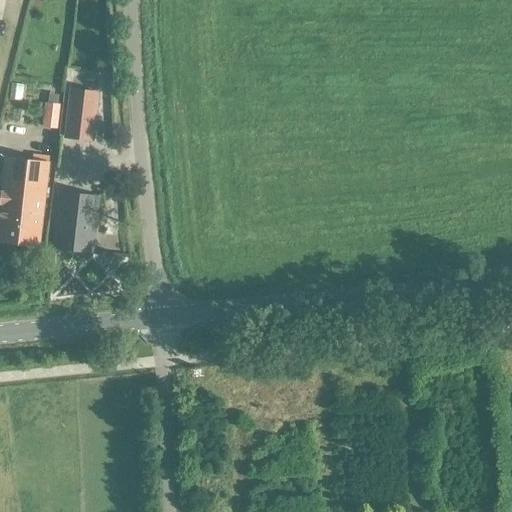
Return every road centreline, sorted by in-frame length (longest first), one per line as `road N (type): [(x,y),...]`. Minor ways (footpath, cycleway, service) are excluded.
road 1 (tertiary): [(159,318),(511,270)]
road 2 (unclassified): [(159,318),(131,0)]
road 3 (tertiary): [(0,333),(159,318)]
